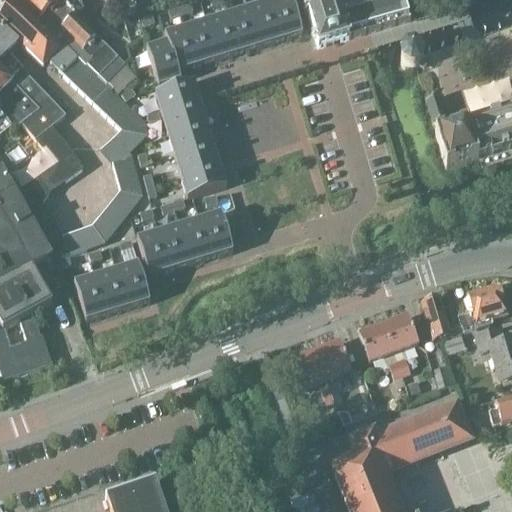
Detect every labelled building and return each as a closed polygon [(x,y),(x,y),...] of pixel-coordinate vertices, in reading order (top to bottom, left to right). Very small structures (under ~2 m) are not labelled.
[(0,14),(0,26),(19,46),(41,68),(46,64),(59,50),(8,0),(0,14)] [(90,74),(95,79),(114,60),(95,41),(60,5),(54,0),(13,0),(53,40),(59,33),(67,41),(62,47),(76,61),(83,67),(90,74)] [(54,0),(60,5),(65,3),(69,10),(75,16),(81,14),(74,0),(54,0)] [(102,0),(107,9),(119,4),(117,0),(102,0)] [(210,10),(222,6),(219,0),(214,0),(208,2),(210,10)] [(287,0),(267,6),(278,43),(285,41),(286,44),(301,39),(288,0),(287,0)] [(305,0),(307,5),(303,6),(304,7),(316,51),(347,42),(369,35),(371,35),(409,23),(401,0),(305,0)] [(246,13),(258,52),(272,48),(272,46),(278,43),(267,6),(246,13)] [(180,19),(192,15),(189,8),(178,11),(180,19)] [(178,11),(167,14),(169,22),(180,19),(178,11)] [(246,13),(226,19),(232,38),(237,56),(244,54),(244,56),(258,52),(246,13)] [(230,58),(237,56),(232,38),(226,19),(205,25),(217,65),(231,61),(230,58)] [(153,27),(151,20),(139,23),(141,31),(153,27)] [(184,32),(196,69),(202,67),(203,69),(217,65),(205,25),(184,32)] [(0,115),(14,131),(20,126),(34,144),(50,132),(66,118),(51,102),(7,57),(11,54),(19,46),(0,26),(0,115)] [(189,71),(196,69),(184,32),(163,38),(165,46),(167,46),(177,77),(190,73),(189,71)] [(179,85),(177,77),(167,46),(165,46),(145,53),(157,92),(179,85)] [(59,50),(46,64),(61,77),(76,61),(62,47),(59,50)] [(414,72),(417,71),(422,61),(422,60),(422,59),(422,57),(421,56),(420,55),(419,53),(417,52),(416,51),(414,50),(412,50),(410,50),(408,50),(406,51),(404,52),(403,53),(402,54),(401,56),(400,58),(400,59),(399,61),(400,63),(400,65),(401,66),(401,68),(403,69),(404,70),(405,71),(407,72),(409,73),(411,73),(414,72)] [(61,77),(68,84),(83,67),(76,61),(61,77)] [(68,84),(75,91),(90,74),(83,67),(68,84)] [(75,91),(82,98),(97,81),(95,79),(90,74),(75,91)] [(82,98),(90,105),(104,88),(97,81),(82,98)] [(160,120),(200,108),(195,94),(193,94),(191,88),(194,88),(193,86),(154,98),(160,120)] [(90,105),(97,112),(112,96),(104,88),(90,105)] [(136,100),(131,93),(121,99),(125,106),(136,100)] [(97,112),(104,119),(119,103),(112,96),(97,112)] [(438,100),(425,104),(423,105),(430,126),(445,121),(438,100)] [(119,103),(104,119),(112,126),(126,110),(119,103)] [(200,108),(160,120),(163,128),(167,140),(206,128),(202,114),(199,115),(198,109),(200,108)] [(446,170),(511,149),(511,109),(503,112),(502,109),(483,114),(484,118),(434,133),(446,170)] [(133,117),(126,110),(112,126),(119,133),(133,117)] [(0,139),(11,131),(0,116),(0,139)] [(161,124),(158,116),(147,120),(149,128),(161,124)] [(112,140),(112,141),(127,156),(129,155),(135,148),(147,136),(143,126),(133,117),(119,133),(112,140)] [(173,161),(212,149),(208,135),(206,136),(204,130),(206,129),(206,128),(167,140),(173,161)] [(34,144),(40,152),(56,139),(50,132),(34,144)] [(56,139),(40,152),(47,160),(62,147),(56,139)] [(112,141),(104,149),(118,162),(127,156),(112,141)] [(69,155),(62,147),(47,160),(53,168),(61,161),(69,155)] [(118,162),(104,149),(98,155),(110,169),(111,167),(118,162)] [(179,182),(219,170),(214,156),(212,156),(210,151),(213,150),(212,149),(173,161),(179,182)] [(70,156),(69,155),(61,161),(73,179),(81,173),(70,156)] [(134,172),(129,155),(127,156),(118,162),(111,167),(114,178),(134,172)] [(136,160),(139,171),(147,169),(144,158),(136,160)] [(64,185),(73,179),(61,161),(53,168),(64,185)] [(0,335),(3,333),(18,326),(23,323),(31,319),(51,308),(32,273),(50,263),(35,241),(30,233),(26,222),(22,215),(10,190),(1,170),(0,168),(0,335)] [(35,181),(47,197),(56,191),(64,185),(53,168),(44,174),(35,181)] [(219,170),(179,182),(186,203),(225,191),(221,176),(218,177),(217,171),(219,170)] [(134,172),(114,178),(116,187),(136,182),(134,172)] [(145,192),(152,190),(149,179),(142,181),(145,192)] [(10,190),(22,215),(41,205),(47,197),(35,181),(27,187),(23,180),(10,190)] [(141,200),(136,182),(116,187),(119,195),(141,200)] [(152,190),(145,192),(147,203),(155,201),(152,190)] [(128,217),(141,200),(119,195),(112,204),(128,217)] [(217,207),(215,201),(214,200),(203,203),(205,211),(217,207)] [(112,204),(105,213),(120,225),(128,217),(112,204)] [(174,215),(185,211),(183,204),(171,207),(174,215)] [(45,213),(41,205),(22,215),(26,222),(28,221),(45,213)] [(162,218),(174,215),(171,207),(160,211),(162,218)] [(35,230),(51,222),(46,213),(45,213),(28,221),(26,222),(30,233),(35,230)] [(114,234),(120,225),(105,213),(98,222),(114,234)] [(141,225),(152,221),(150,214),(138,217),(141,225)] [(226,238),(225,237),(219,217),(198,224),(209,261),(216,259),(217,261),(231,257),(226,238)] [(51,222),(35,230),(39,239),(56,231),(51,222)] [(98,222),(91,230),(103,247),(114,234),(98,222)] [(177,230),(189,270),(203,265),(203,263),(209,261),(198,224),(177,230)] [(91,230),(81,233),(88,253),(103,247),(91,230)] [(156,236),(168,274),(175,272),(175,274),(189,270),(177,230),(156,236)] [(61,239),(56,231),(39,239),(44,249),(52,262),(53,265),(67,260),(61,239)] [(81,233),(71,236),(77,256),(88,253),(81,233)] [(71,236),(61,239),(67,260),(77,256),(71,236)] [(156,236),(135,243),(147,283),(162,278),(161,276),(168,274),(156,236)] [(121,257),(132,253),(130,245),(118,249),(121,257)] [(97,264),(95,256),(87,259),(89,266),(97,264)] [(56,265),(58,272),(70,269),(68,261),(56,265)] [(148,307),(136,268),(115,274),(127,314),(141,309),(140,307),(146,305),(147,308),(148,307)] [(127,314),(115,274),(94,281),(106,320),(120,316),(119,313),(125,312),(126,314),(127,314)] [(73,287),(85,327),(100,322),(99,320),(105,318),(105,320),(106,320),(94,281),(73,287)] [(448,331),(451,340),(490,328),(488,323),(506,318),(502,306),(505,303),(502,294),(498,294),(497,290),(466,299),(472,317),(458,321),(460,327),(458,328),(448,331)] [(424,346),(437,342),(438,344),(451,340),(448,331),(439,301),(438,302),(437,299),(428,302),(429,305),(427,305),(427,308),(420,310),(427,334),(421,336),(424,346)] [(3,333),(0,335),(0,380),(2,385),(50,368),(41,341),(39,341),(31,319),(23,323),(18,326),(25,346),(10,351),(3,333)] [(382,330),(392,359),(417,349),(406,321),(382,330)] [(368,368),(392,359),(382,330),(357,339),(368,368)] [(475,339),(480,355),(489,352),(498,386),(511,382),(511,343),(502,346),(498,333),(475,339)] [(464,355),(462,347),(460,341),(442,346),(444,353),(446,359),(464,355)] [(339,347),(314,356),(325,384),(350,375),(339,347)] [(325,384),(314,356),(289,365),(300,394),(325,384)] [(395,366),(401,382),(409,379),(403,363),(395,366)] [(393,385),(401,382),(395,366),(387,370),(393,385)] [(445,370),(432,374),(437,394),(450,390),(445,370)] [(328,392),(334,407),(342,404),(336,389),(328,392)] [(325,411),(334,407),(328,392),(319,395),(325,411)] [(493,431),(511,426),(511,425),(511,399),(494,405),(496,413),(488,416),(493,431)] [(356,463),(331,472),(346,511),(403,511),(393,486),(388,488),(384,477),(470,444),(456,408),(414,424),(412,417),(371,433),(372,436),(349,445),(356,463)] [(162,511),(153,483),(105,500),(103,500),(107,511),(162,511)] [(288,502),(291,511),(318,511),(311,493),(288,502)]
